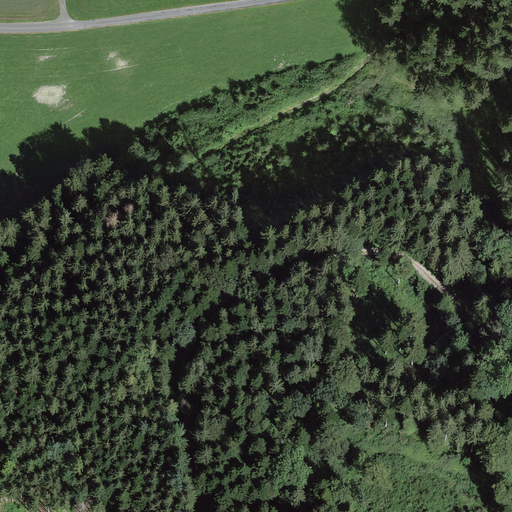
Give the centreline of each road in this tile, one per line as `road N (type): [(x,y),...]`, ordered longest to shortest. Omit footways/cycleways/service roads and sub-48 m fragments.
road 1 (track): [(390,0),(390,32),(376,69),(346,98),(219,164),(156,182),(82,233),(0,326)]
road 2 (track): [(511,296),(460,300),(410,258),(354,253),(210,322),(182,369),(197,511)]
road 3 (track): [(337,511),(317,419),(330,378),(373,367),(466,402),(511,405)]
road 4 (residential): [(262,0),(66,28),(0,29)]
road 5 (track): [(301,511),(328,476),(386,448),(511,492)]
